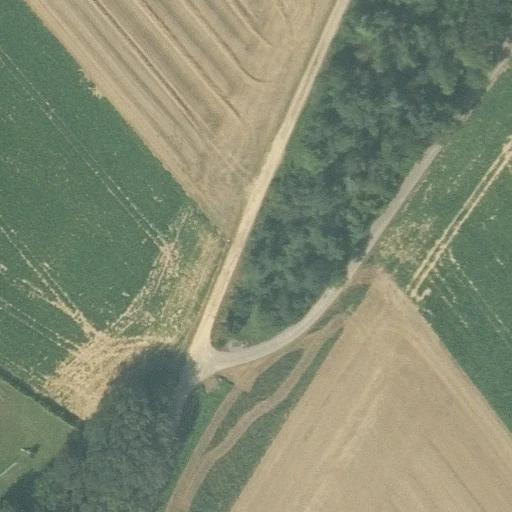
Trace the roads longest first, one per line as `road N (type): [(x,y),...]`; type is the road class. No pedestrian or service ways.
road 1 (track): [(194,376),(244,359),(301,323),(511,45)]
road 2 (track): [(194,376),(259,199),(347,0)]
road 3 (track): [(148,511),(194,376)]
